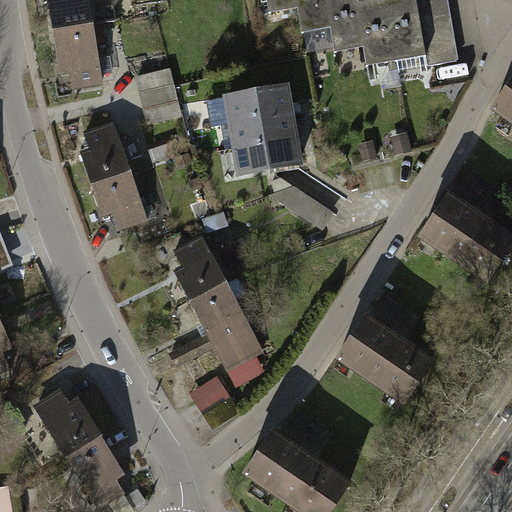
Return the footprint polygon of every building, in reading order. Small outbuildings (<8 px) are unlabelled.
[(46,0),(51,35),(91,30),(86,0),(46,0)] [(299,14),(296,0),(265,0),(269,19),(299,14)] [(332,33),(326,0),(296,0),(299,14),(303,38),(332,33)] [(364,53),(357,9),(355,0),(326,0),(332,33),(336,58),(364,53)] [(412,0),(387,4),(397,68),(426,63),(415,0),(412,0)] [(415,0),(426,63),(427,72),(458,67),(447,0),(415,0)] [(397,68),(387,4),(357,9),(364,53),(367,72),(397,68)] [(91,30),(51,35),(57,80),(68,78),(71,94),(99,90),(91,30)] [(171,73),(135,80),(145,130),(181,123),(171,73)] [(511,84),(493,113),(511,125),(511,84)] [(226,128),(292,116),(287,88),(221,100),(226,128)] [(231,156),(297,144),(292,116),(226,128),(231,156)] [(90,188),(126,175),(123,165),(142,159),(135,141),(117,148),(110,127),(84,136),(90,152),(79,156),(90,188)] [(410,136),(391,139),(393,157),(413,154),(410,136)] [(236,183),(302,171),(297,144),(231,156),(236,183)] [(176,145),(149,155),(155,170),(182,160),(176,145)] [(374,145),(359,147),(361,162),(376,159),(374,145)] [(126,175),(90,188),(102,220),(112,217),(118,234),(144,225),(126,175)] [(274,198),(268,199),(336,243),(347,225),(282,183),(271,184),(274,198)] [(511,272),(511,238),(448,194),(418,238),(498,293),(511,272)] [(188,305),(224,286),(200,239),(172,253),(180,270),(171,274),(188,305)] [(224,286),(188,305),(205,339),(242,320),(224,286)] [(445,372),(365,317),(336,360),(415,415),(445,372)] [(242,320),(205,339),(223,374),(260,354),(242,320)] [(0,322),(0,369),(17,362),(0,322)] [(199,341),(168,355),(175,372),(207,358),(199,341)] [(240,419),(218,386),(195,402),(217,434),(240,419)] [(67,461),(103,440),(75,394),(40,415),(67,461)] [(337,511),(354,489),(274,434),(244,477),(294,511),(337,511)] [(103,440),(67,461),(97,511),(103,511),(126,498),(117,484),(126,479),(103,440)] [(0,511),(13,511),(10,490),(0,491),(0,511)]
